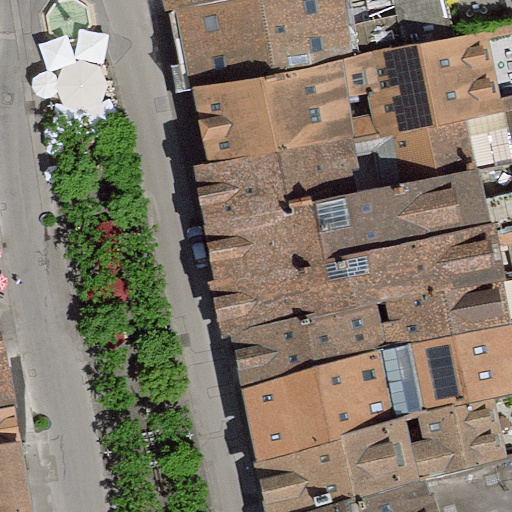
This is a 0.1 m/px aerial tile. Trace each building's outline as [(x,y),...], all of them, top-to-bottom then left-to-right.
[(170,0),(173,9),(219,0),(170,0)] [(338,0),(219,0),(173,9),(173,12),(183,10),(191,48),(189,48),(190,52),(191,52),(197,77),(195,78),(196,82),(198,81),(198,86),(344,58),(363,55),(474,34),(511,26),(511,0),(397,0),(401,16),(343,29),(338,0)] [(511,25),(363,55),(364,64),(369,92),(367,92),(368,96),(372,95),(377,126),(378,132),(492,111),(511,104),(511,25)] [(202,167),(378,132),(377,126),(335,135),(329,98),(344,95),(339,68),(364,64),(363,55),(344,58),(198,86),(214,161),(201,164),(202,167)] [(511,104),(492,111),(378,132),(353,137),(202,167),(212,222),(472,170),(511,160),(511,104)] [(511,160),(472,170),(212,222),(223,278),(511,220),(511,160)] [(511,270),(511,220),(223,278),(237,330),(511,270)] [(500,324),(511,321),(511,270),(237,330),(249,386),(500,324)] [(249,386),(265,457),(511,386),(511,383),(511,384),(500,327),(511,324),(511,321),(500,324),(249,386)] [(0,409),(11,407),(11,404),(7,405),(1,369),(0,369),(0,409)] [(511,386),(265,457),(277,511),(297,511),(412,480),(441,471),(511,451),(511,386)] [(11,407),(0,409),(0,454),(26,448),(25,442),(15,444),(8,414),(12,413),(11,407)] [(27,453),(26,448),(0,454),(0,511),(31,511),(33,511),(32,503),(25,505),(22,484),(28,482),(27,474),(23,474),(20,454),(27,453)] [(297,511),(511,511),(511,451),(441,471),(412,480),(297,511)]
